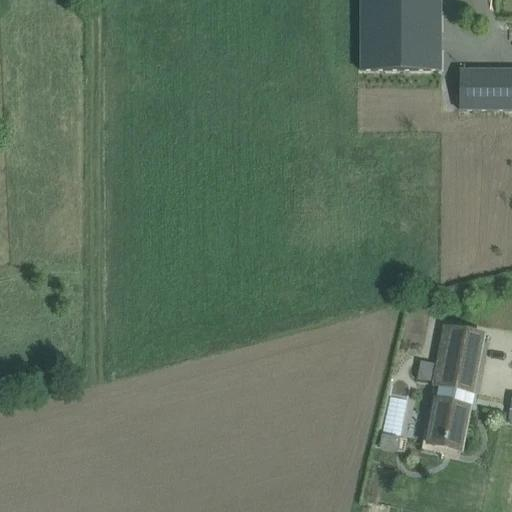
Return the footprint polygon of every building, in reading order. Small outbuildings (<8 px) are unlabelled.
[(404,74),(441,74),(441,0),(360,0),(360,71),(360,74),(404,74)] [(511,72),(461,72),(461,112),(511,112),(511,72)] [(433,389),(438,390),(439,388),(473,394),(484,336),(445,329),(437,369),(434,384),(434,386),(433,386),(433,389)] [(434,384),(437,369),(420,366),(417,381),(434,384)] [(439,388),(438,390),(436,401),(435,401),(435,404),(429,435),(427,446),(437,448),(461,453),(469,411),(475,412),(476,409),(472,409),(475,396),(472,396),(473,394),(439,388)]
